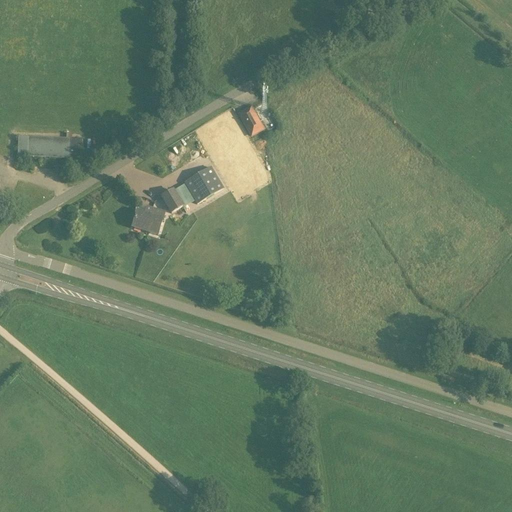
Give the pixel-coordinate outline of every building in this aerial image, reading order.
[(239,116),(247,130),(252,139),(263,132),(250,109),(239,116)] [(81,140),(18,138),(17,157),(81,160),(81,140)] [(185,184),(198,205),(224,189),(211,168),(185,184)] [(161,198),(172,217),(184,209),(173,191),(161,198)] [(147,210),(145,216),(137,213),(132,229),(157,237),(162,222),(164,215),(157,213),(147,210)]
